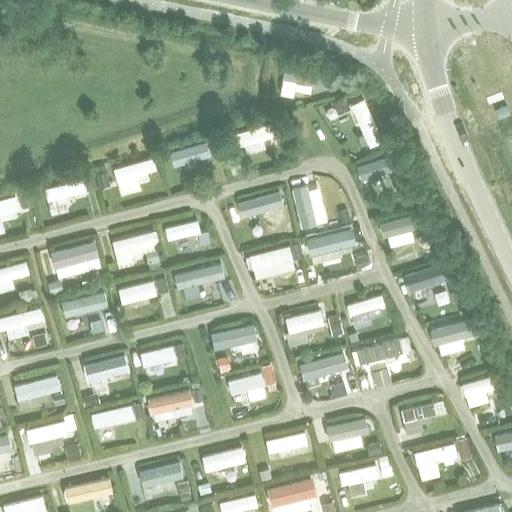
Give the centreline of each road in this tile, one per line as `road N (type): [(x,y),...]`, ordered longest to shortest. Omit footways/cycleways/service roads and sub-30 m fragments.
road 1 (tertiary): [(511,264),(437,96),(421,24)]
road 2 (unclassified): [(421,24),(353,22),(242,0)]
